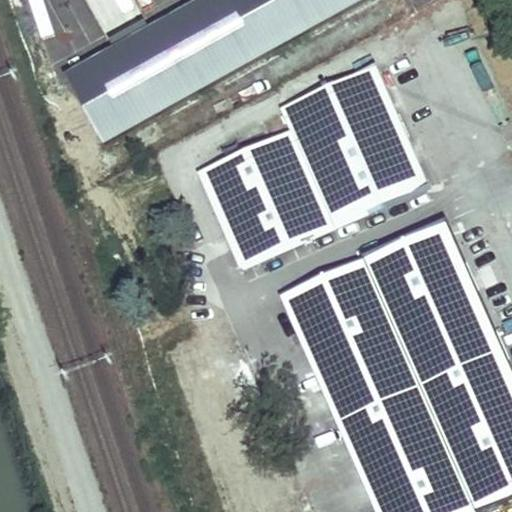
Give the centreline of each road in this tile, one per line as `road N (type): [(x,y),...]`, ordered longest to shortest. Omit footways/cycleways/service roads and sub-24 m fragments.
road 1 (unknown): [(486,188),(322,246),(283,265),(262,289),(364,511)]
road 2 (unknown): [(486,188),(426,53)]
